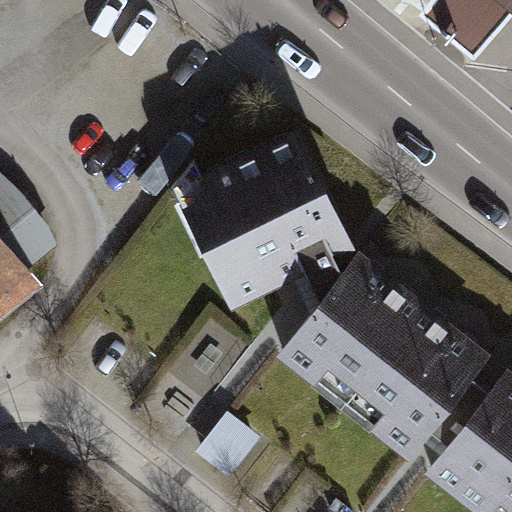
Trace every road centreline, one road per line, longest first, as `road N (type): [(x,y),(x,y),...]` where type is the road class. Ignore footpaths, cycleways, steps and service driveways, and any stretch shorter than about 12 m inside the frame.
road 1 (secondary): [(273,0),(511,192)]
road 2 (residential): [(206,511),(68,403),(46,396),(0,403)]
